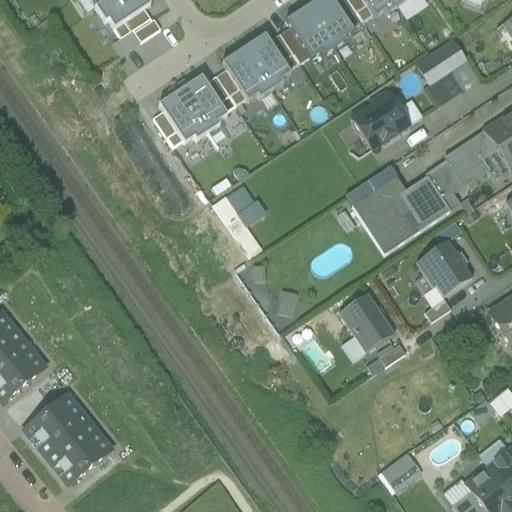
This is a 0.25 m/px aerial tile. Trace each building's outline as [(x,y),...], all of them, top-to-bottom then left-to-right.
[(106,40),(146,14),(137,0),(96,0),(104,11),(92,19),(106,40)] [(327,0),(321,0),(281,27),(288,38),(307,66),(311,72),(322,65),(325,69),(347,54),(345,49),(356,42),(352,36),(333,8),(327,0)] [(354,0),(344,0),(342,2),(361,29),(370,23),(354,0)] [(354,0),(370,23),(374,29),(385,22),(388,26),(411,11),(408,7),(418,0),(354,0)] [(342,2),(333,8),(352,36),(361,30),(342,2)] [(288,38),(279,44),(298,72),(307,66),(288,38)] [(262,40),(217,70),(225,81),(244,109),(247,114),(258,107),(261,112),(284,96),(281,92),(293,84),(289,79),(270,51),(262,40)] [(279,45),(270,51),(289,79),(298,73),(279,45)] [(436,57),(447,75),(448,75),(464,64),(452,46),(436,57)] [(436,57),(416,70),(429,90),(449,77),(448,75),(447,75),(436,57)] [(464,64),(448,75),(449,77),(459,93),(476,82),(464,64)] [(225,81),(216,87),(235,115),(244,109),(225,81)] [(199,82),(154,112),(161,123),(180,151),(184,157),(195,150),(198,154),(221,139),(218,134),(222,132),(229,127),(225,121),(206,93),(199,82)] [(215,87),(206,93),(225,121),(234,115),(215,87)] [(388,100),(351,124),(370,154),(407,131),(388,100)] [(511,113),(509,116),(511,119),(498,128),(495,125),(480,135),(482,137),(487,145),(491,152),(495,150),(503,162),(506,160),(511,169),(511,113)] [(161,123),(152,129),(171,157),(180,151),(161,123)] [(482,137),(442,164),(445,168),(424,182),(447,216),(455,211),(449,202),(461,194),(456,186),(479,171),(470,156),(487,145),(482,137)] [(424,182),(404,195),(395,182),(349,212),(381,260),(447,216),(424,182)] [(244,187),(212,209),(249,262),(262,253),(247,230),(265,217),(244,187)] [(436,291),(443,301),(472,281),(463,268),(465,267),(457,256),(456,257),(448,245),(415,267),(433,293),(436,291)] [(340,315),(367,356),(396,338),(368,296),(340,315)] [(511,302),(491,316),(505,339),(510,336),(511,338),(511,302)] [(450,314),(443,304),(423,317),(430,327),(450,314)] [(0,362),(22,345),(0,317),(0,362)] [(45,373),(22,345),(0,362),(0,406),(1,408),(45,373)] [(386,370),(405,357),(397,347),(379,360),(386,370)] [(88,427),(65,399),(22,433),(45,462),(88,427)] [(479,427),(494,414),(486,404),(470,416),(479,427)] [(88,427),(45,462),(67,490),(111,455),(88,427)] [(392,497),(422,476),(408,456),(378,477),(392,497)] [(511,459),(509,456),(487,473),(511,504),(511,459)] [(511,511),(511,504),(487,473),(465,491),(481,511),(511,511)] [(481,511),(465,491),(460,484),(441,498),(451,511),(481,511)]
